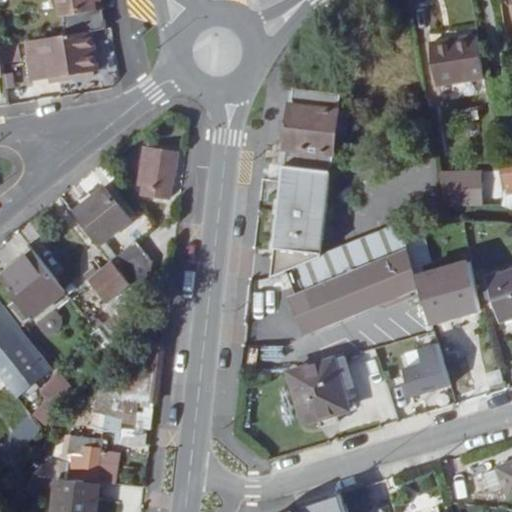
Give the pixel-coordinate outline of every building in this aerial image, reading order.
[(62,0),(68,34),(98,29),(109,27),(104,0),(62,0)] [(98,29),(68,34),(27,41),(33,78),(52,75),(53,79),(105,70),(98,29)] [(439,88),(486,81),(478,37),(432,44),(439,88)] [(25,42),(2,45),(5,59),(27,56),(25,42)] [(288,153),(286,168),(334,174),(336,156),(338,156),(343,109),(341,108),(344,95),(294,90),(291,102),(285,152),(288,153)] [(172,198),(175,175),(177,175),(180,153),(146,148),(140,186),(145,186),(144,194),(172,198)] [(511,151),(503,152),(509,197),(511,196),(511,151)] [(324,257),(334,174),(286,168),(273,278),(289,271),(324,257)] [(505,199),(500,170),(494,171),(499,201),(505,199)] [(484,206),(483,173),(440,173),(446,208),(484,206)] [(125,230),(134,223),(107,188),(97,195),(125,230)] [(103,248),(125,230),(97,195),(75,213),(103,248)] [(400,227),(324,257),(289,271),(296,288),(347,266),(406,240),(403,233),(400,227)] [(406,240),(409,248),(428,243),(425,234),(406,240)] [(364,315),(422,291),(418,278),(409,248),(406,240),(347,266),(364,315)] [(139,242),(136,244),(155,268),(155,263),(139,242)] [(153,277),(155,268),(136,244),(114,262),(115,263),(145,301),(157,291),(149,280),(153,277)] [(69,294),(35,252),(3,279),(37,320),(69,294)] [(122,334),(135,322),(137,308),(145,301),(115,263),(92,283),(111,306),(116,315),(105,325),(97,315),(91,320),(112,347),(122,334)] [(418,278),(422,291),(433,326),(482,313),(468,265),(418,278)] [(347,266),(296,288),(300,297),(293,299),(310,337),(364,315),(347,266)] [(511,321),(511,274),(488,281),(502,324),(511,321)] [(31,341),(0,301),(0,373),(6,381),(13,375),(17,379),(15,381),(26,392),(45,375),(23,347),(31,341)] [(128,403),(131,403),(152,405),(159,347),(149,346),(144,346),(142,355),(140,371),(131,370),(129,386),(128,403)] [(162,406),(162,404),(167,348),(159,347),(152,405),(162,406)] [(442,355),(404,366),(414,398),(452,387),(442,355)] [(316,367),(327,404),(312,409),(301,371),(290,374),(290,376),(306,426),(352,413),(347,392),(358,389),(349,362),(348,358),(316,367)] [(316,367),(301,371),(312,409),(327,404),(316,367)] [(78,392),(61,371),(41,393),(49,400),(36,416),(48,427),(78,392)] [(129,386),(116,383),(108,393),(106,394),(99,406),(95,413),(127,420),(131,403),(128,403),(129,386)] [(23,415),(0,447),(16,459),(39,427),(23,415)] [(99,483),(104,443),(75,440),(74,447),(66,446),(62,462),(51,461),(46,466),(37,478),(99,483)] [(511,498),(511,465),(499,469),(506,490),(510,500),(511,498)] [(506,490),(499,469),(484,475),(491,495),(506,490)] [(100,511),(103,483),(99,483),(37,478),(22,495),(55,499),(54,511),(100,511)] [(335,511),(331,499),(301,509),(295,511),(335,511)]
